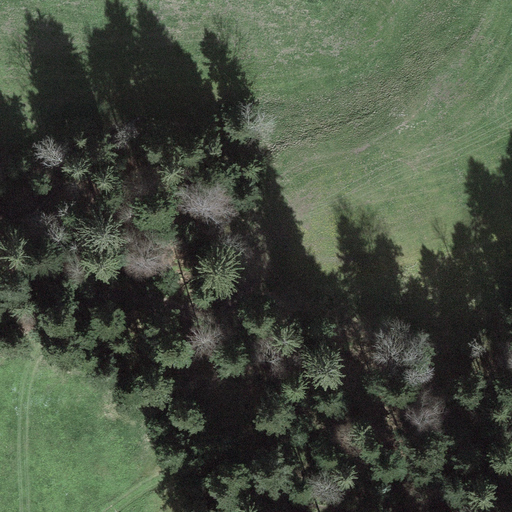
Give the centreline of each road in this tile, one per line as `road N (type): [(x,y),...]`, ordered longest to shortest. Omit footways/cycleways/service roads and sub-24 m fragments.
road 1 (track): [(111,511),(138,491),(214,460),(332,511)]
road 2 (track): [(385,511),(511,479)]
